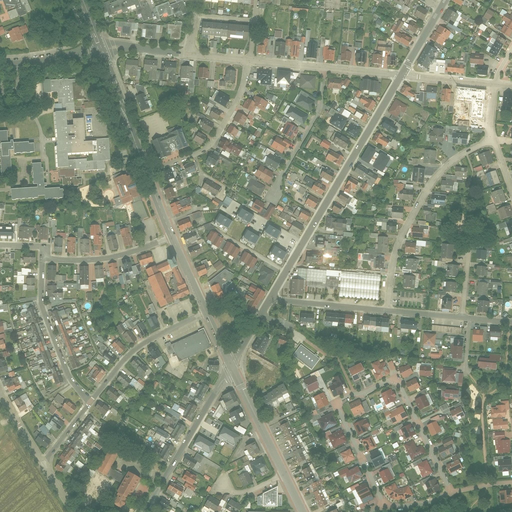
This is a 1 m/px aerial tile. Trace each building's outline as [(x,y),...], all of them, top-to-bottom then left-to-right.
[(11,0),(6,2),(12,19),(32,12),(27,0),(11,0)] [(142,7),(138,0),(122,0),(113,4),(117,12),(128,7),(131,13),(135,11),(142,7)] [(188,12),(182,0),(175,0),(177,3),(170,5),(174,15),(182,12),(183,15),(189,13),(188,12)] [(258,0),(258,8),(264,9),(265,4),(280,5),(280,0),(258,0)] [(169,2),(155,7),(160,17),(167,14),(169,17),(174,15),(170,5),(169,2)] [(153,18),(148,5),(135,11),(137,15),(141,14),(144,22),(153,18)] [(415,16),(423,21),(428,12),(420,8),(415,16)] [(485,25),(487,20),(489,21),(494,12),(487,9),(480,22),(485,25)] [(445,15),(455,21),(458,15),(448,10),(445,15)] [(442,21),(452,26),(455,21),(445,15),(442,21)] [(509,37),(511,32),(511,15),(510,17),(505,15),(501,21),(505,23),(500,32),(509,37)] [(136,23),(118,22),(117,36),(130,37),(131,31),(135,31),(136,23)] [(180,40),(182,23),(174,22),(174,25),(168,24),(167,30),(172,30),(171,39),(180,40)] [(408,30),(416,34),(420,27),(412,22),(408,30)] [(156,40),(157,25),(143,24),(143,29),(146,30),(146,39),(156,40)] [(481,24),(478,28),(484,32),(487,27),(481,24)] [(249,27),(226,25),(224,39),(248,41),(249,27)] [(394,39),(408,47),(412,40),(399,32),(400,30),(394,26),(391,31),(397,34),(394,39)] [(434,33),(430,39),(442,46),(445,40),(446,40),(450,33),(439,27),(436,33),(434,33)] [(17,29),(7,33),(11,43),(21,39),(17,29)] [(281,39),(282,32),(274,31),(273,38),(281,39)] [(320,47),(323,47),(323,46),(328,46),(329,40),(325,40),(325,37),(320,37),(320,47)] [(503,46),(505,42),(498,37),(496,42),(503,46)] [(258,46),(258,54),(267,55),(268,40),(263,40),(263,46),(258,46)] [(291,41),(286,40),(286,46),(291,46),(291,57),(298,57),(299,43),(291,42),(291,41)] [(309,40),(305,40),(304,47),(307,47),(306,59),(315,60),(316,47),(309,46),(309,40)] [(392,46),(389,45),(390,42),(377,41),(376,50),(391,52),(392,46)] [(500,50),(503,46),(496,42),(493,46),(500,50)] [(276,43),(275,56),(284,57),(285,44),(276,43)] [(498,54),(500,50),(493,46),(491,50),(498,54)] [(342,47),(341,62),(350,63),(352,48),(342,47)] [(324,57),(324,61),(334,61),(334,52),(329,52),(329,48),(323,48),(323,57),(324,57)] [(426,48),(416,65),(424,70),(425,68),(434,68),(434,60),(430,60),(434,53),(426,48)] [(496,58),(498,54),(491,50),(489,54),(496,58)] [(357,53),(356,63),(366,64),(367,54),(357,53)] [(475,55),(470,55),(470,65),(483,65),(484,56),(479,56),(479,54),(475,53),(475,55)] [(373,55),(372,64),(381,65),(382,56),(373,55)] [(387,66),(397,67),(398,58),(388,58),(387,66)] [(139,60),(127,59),(122,59),(121,67),(125,68),(125,76),(132,77),(133,68),(138,69),(139,60)] [(157,61),(143,60),(142,70),(149,70),(149,80),(154,80),(155,70),(156,70),(157,61)] [(447,73),(463,74),(464,66),(454,66),(455,61),(451,61),(451,65),(448,65),(447,73)] [(166,82),(174,83),(176,64),(160,62),(159,70),(167,71),(166,82)] [(193,68),(181,67),(180,79),(189,80),(192,80),(193,68)] [(209,68),(199,67),(198,79),(208,80),(209,68)] [(487,77),(488,68),(478,68),(477,76),(487,77)] [(235,83),(237,71),(225,70),(223,81),(235,83)] [(272,71),(257,70),(257,80),(261,81),(261,85),(271,86),(272,71)] [(278,72),(277,85),(290,86),(291,72),(278,72)] [(315,90),(316,77),(301,76),(300,89),(315,90)] [(329,79),(328,89),(342,90),(342,85),(344,85),(344,86),(347,87),(351,81),(346,79),(344,82),(342,82),(342,80),(329,79)] [(82,80),(42,82),(42,95),(52,94),(52,93),(57,93),(58,114),(55,114),(57,171),(57,180),(62,180),(63,187),(82,186),(81,181),(76,181),(76,178),(75,178),(75,171),(81,171),(81,173),(105,172),(105,161),(110,161),(109,139),(96,139),(96,143),(86,143),(86,120),(72,120),(72,127),(67,127),(67,112),(83,111),(82,80)] [(369,93),(380,94),(381,85),(379,84),(379,83),(372,82),(372,81),(363,80),(363,81),(360,81),(360,91),(370,92),(369,93)] [(405,85),(401,93),(408,97),(409,96),(414,99),(416,95),(411,92),(412,90),(405,85)] [(139,97),(136,98),(141,112),(150,109),(146,98),(148,98),(145,90),(145,86),(136,86),(136,89),(139,97)] [(437,101),(438,88),(428,87),(427,93),(420,93),(420,96),(417,95),(417,100),(419,100),(419,102),(424,102),(423,107),(427,107),(428,102),(431,102),(431,100),(437,101)] [(473,90),(458,89),(457,101),(472,102),(472,103),(471,118),(483,119),(484,104),(483,104),(484,95),(482,93),(473,92),(473,90)] [(452,91),(444,90),(442,103),(450,104),(452,91)] [(232,99),(219,92),(214,100),(227,107),(232,99)] [(310,112),(315,103),(301,95),(296,104),(310,112)] [(511,108),(511,95),(503,95),(502,108),(511,108)] [(354,108),(359,100),(354,96),(349,105),(354,108)] [(247,100),(243,108),(252,113),(255,108),(263,112),(268,103),(255,97),(252,102),(247,100)] [(364,107),(371,112),(376,104),(369,100),(368,101),(362,97),(360,102),(366,105),(364,107)] [(396,100),(388,113),(397,118),(401,112),(404,114),(408,107),(396,100)] [(224,112),(212,106),(206,114),(219,120),(224,112)] [(303,125),(308,117),(290,107),(286,115),(303,125)] [(347,118),(350,113),(341,108),(338,114),(347,118)] [(354,117),(365,123),(368,117),(358,110),(354,117)] [(247,118),(238,113),(233,121),(243,127),(247,118)] [(330,124),(341,131),(347,121),(336,114),(330,124)] [(215,126),(202,118),(197,127),(210,135),(215,126)] [(386,121),(382,128),(395,135),(398,129),(394,127),(395,125),(386,121)] [(292,141),(299,129),(287,123),(281,134),(292,141)] [(346,133),(355,139),(361,130),(351,124),(346,133)] [(239,131),(230,126),(227,133),(235,138),(239,131)] [(189,149),(181,127),(168,131),(169,135),(152,141),(159,161),(173,156),(172,152),(179,150),(179,152),(189,149)] [(258,138),(262,130),(257,128),(253,136),(258,138)] [(431,132),(430,142),(443,143),(444,130),(434,129),(434,132),(431,132)] [(8,131),(0,131),(0,144),(1,177),(12,176),(11,151),(14,151),(14,154),(17,154),(17,153),(21,153),(23,153),(27,152),(27,153),(30,153),(30,152),(34,152),(34,143),(29,144),(29,142),(14,143),(14,141),(11,141),(11,144),(8,144),(8,131)] [(207,138),(197,132),(192,140),(202,146),(207,138)] [(376,134),(373,141),(386,148),(390,142),(376,134)] [(468,146),(468,135),(454,134),(453,145),(468,146)] [(333,143),(345,150),(350,142),(338,135),(333,143)] [(271,148),(282,154),(286,147),(288,149),(291,143),(285,140),(284,141),(277,138),(271,148)] [(396,149),(398,142),(391,139),(389,146),(396,149)] [(227,149),(238,157),(243,149),(232,142),(230,145),(223,140),(218,147),(225,152),(227,149)] [(320,146),(327,150),(330,144),(324,140),(320,146)] [(377,152),(368,147),(364,154),(374,159),(377,152)] [(326,159),(339,166),(343,159),(330,151),(326,159)] [(435,165),(437,152),(425,151),(424,164),(435,165)] [(492,164),(489,152),(478,156),(482,167),(492,164)] [(211,154),(207,162),(215,166),(219,159),(211,154)] [(374,159),(364,154),(360,161),(370,166),(374,159)] [(276,170),(281,161),(271,155),(265,164),(276,170)] [(391,160),(380,155),(377,161),(387,167),(391,160)] [(220,160),(230,165),(232,161),(222,156),(220,160)] [(314,158),(312,161),(321,166),(323,163),(314,158)] [(387,167),(377,161),(373,168),(383,174),(387,167)] [(179,173),(181,181),(192,177),(191,174),(196,172),(193,163),(183,166),(185,171),(179,173)] [(13,191),(13,201),(40,200),(40,198),(46,198),(46,201),(65,200),(64,192),(61,192),(61,190),(46,191),(46,188),(48,188),(48,185),(45,186),(44,170),(42,170),(42,165),(34,165),(35,186),(39,186),(39,190),(13,191)] [(358,166),(354,172),(363,177),(362,179),(374,185),(377,178),(368,173),(369,172),(358,166)] [(255,177),(268,184),(274,174),(260,167),(255,177)] [(455,177),(466,179),(467,169),(456,168),(455,177)] [(171,169),(163,172),(167,182),(175,179),(171,169)] [(319,176),(330,182),(334,175),(323,169),(319,176)] [(424,185),(425,170),(414,169),(413,184),(424,185)] [(114,200),(116,207),(138,199),(128,172),(113,178),(120,198),(114,200)] [(296,176),(288,172),(285,179),(293,182),(296,176)] [(500,184),(495,172),(485,175),(489,187),(500,184)] [(351,179),(344,190),(350,193),(352,189),(357,192),(361,185),(351,179)] [(214,184),(207,180),(202,189),(208,193),(214,184)] [(247,189),(260,197),(265,188),(252,180),(247,189)] [(441,181),(440,192),(453,193),(454,182),(441,181)] [(312,190),(322,196),(326,189),(316,183),(312,190)] [(220,188),(214,184),(208,193),(215,197),(220,188)] [(400,200),(413,202),(414,192),(403,192),(404,185),(398,185),(397,193),(401,193),(400,200)] [(172,188),(164,191),(168,200),(176,197),(172,188)] [(505,201),(502,190),(491,194),(494,204),(505,201)] [(342,193),(339,198),(347,203),(350,198),(342,193)] [(310,196),(305,204),(314,209),(318,201),(310,196)] [(435,206),(445,207),(446,197),(432,196),(431,203),(428,203),(428,207),(435,208),(435,206)] [(236,202),(227,197),(223,205),(231,210),(236,202)] [(190,198),(171,206),(175,216),(191,209),(190,206),(192,205),(190,198)] [(251,209),(260,214),(265,205),(256,200),(251,209)] [(143,201),(130,205),(137,223),(149,219),(143,201)] [(335,204),(332,210),(339,214),(342,208),(335,204)] [(493,204),(487,206),(489,213),(496,210),(493,204)] [(270,206),(264,218),(269,221),(276,209),(270,206)] [(511,216),(511,214),(509,206),(498,210),(502,220),(511,216)] [(424,208),(423,215),(426,216),(425,221),(432,222),(433,213),(431,213),(431,209),(424,208)] [(241,209),(236,217),(249,225),(254,217),(241,209)] [(394,209),(393,218),(403,219),(404,210),(394,209)] [(200,211),(191,215),(193,220),(202,217),(200,211)] [(299,218),(307,222),(311,216),(303,211),(299,218)] [(28,215),(17,214),(17,228),(19,228),(27,228),(28,215)] [(228,231),(233,222),(219,214),(215,223),(216,223),(214,225),(217,226),(224,230),(223,231),(226,232),(227,230),(228,231)] [(347,222),(327,219),(326,228),(345,231),(347,222)] [(189,220),(178,224),(181,231),(192,227),(189,220)] [(506,237),(511,235),(511,220),(497,225),(499,231),(504,229),(506,237)] [(290,231),(299,237),(304,228),(295,223),(290,231)] [(387,231),(397,232),(398,224),(387,223),(387,231)] [(277,241),(281,233),(268,225),(263,233),(277,241)] [(67,227),(67,239),(66,254),(74,254),(75,238),(72,238),(72,227),(67,227)] [(99,227),(92,227),(91,237),(94,237),(94,251),(103,252),(103,236),(99,235),(99,227)] [(19,228),(18,240),(30,241),(30,228),(27,228),(19,228)] [(39,229),(38,242),(48,242),(49,229),(39,229)] [(84,229),(79,229),(78,254),(87,254),(88,239),(83,239),(84,229)] [(129,229),(121,232),(127,249),(134,247),(129,229)] [(412,229),(412,238),(422,239),(423,230),(412,229)] [(255,247),(260,238),(247,231),(242,239),(243,239),(242,241),(244,242),(251,246),(251,247),(253,248),(254,246),(255,247)] [(211,232),(206,240),(213,244),(212,246),(219,249),(224,241),(217,237),(218,236),(211,232)] [(194,233),(184,237),(187,245),(197,241),(194,233)] [(115,236),(107,238),(111,253),(119,251),(115,236)] [(63,238),(54,238),(53,251),(62,252),(63,238)] [(378,238),(378,245),(387,246),(388,238),(378,238)] [(316,239),(315,248),(326,248),(327,240),(316,239)] [(228,242),(223,251),(230,255),(229,256),(235,260),(240,251),(234,247),(234,246),(228,242)] [(405,244),(404,253),(415,254),(416,245),(405,244)] [(454,245),(442,244),(440,259),(453,260),(454,245)] [(378,245),(377,253),(387,253),(387,246),(378,245)] [(199,246),(188,250),(191,258),(202,254),(199,246)] [(282,263),(287,254),(274,246),(269,255),(270,255),(269,257),(271,258),(278,262),(278,263),(280,264),(282,262),(282,263)] [(485,261),(487,252),(477,250),(476,260),(485,261)] [(245,253),(240,261),(247,265),(246,266),(252,270),(257,261),(251,258),(252,257),(245,253)] [(307,253),(306,263),(322,264),(323,255),(307,253)] [(35,264),(35,254),(24,254),(24,264),(35,264)] [(154,263),(151,254),(138,258),(141,267),(154,263)] [(159,274),(160,274),(171,269),(174,274),(172,275),(173,276),(172,277),(173,278),(174,279),(171,280),(171,282),(173,287),(173,289),(174,289),(175,291),(174,292),(173,293),(172,292),(169,293),(173,301),(178,298),(178,299),(180,298),(181,299),(188,296),(187,295),(189,294),(183,281),(178,271),(176,267),(177,267),(173,259),(167,261),(167,262),(166,263),(165,262),(163,263),(164,263),(161,265),(160,264),(158,265),(158,266),(155,267),(159,274)] [(376,259),(375,269),(384,270),(385,259),(376,259)] [(133,272),(130,260),(121,262),(124,274),(133,272)] [(214,266),(217,272),(223,268),(219,262),(214,266)] [(119,276),(116,264),(109,265),(111,278),(119,276)] [(103,266),(95,267),(96,280),(104,279),(103,266)] [(157,300),(161,308),(173,302),(173,301),(169,293),(160,274),(159,274),(155,267),(155,266),(146,270),(149,278),(148,279),(152,288),(151,288),(153,292),(153,291),(155,296),(156,300),(157,300)] [(457,278),(459,267),(448,266),(447,277),(457,278)] [(56,267),(48,267),(47,281),(55,282),(56,267)] [(205,267),(196,270),(200,278),(208,275),(205,267)] [(262,267),(258,274),(262,275),(258,282),(267,287),(274,273),(262,267)] [(477,267),(476,277),(486,278),(487,268),(477,267)] [(88,268),(80,268),(80,286),(89,286),(88,268)] [(338,297),(379,300),(381,275),(297,269),(297,281),(300,281),(306,281),(305,288),(339,290),(338,297)] [(225,270),(208,283),(216,301),(227,296),(222,285),(230,282),(234,275),(225,270)] [(404,276),(403,289),(414,289),(415,277),(404,276)] [(297,281),(290,280),(289,295),(299,296),(300,281),(297,281)] [(456,293),(456,283),(446,283),(445,293),(456,293)] [(477,283),(476,295),(487,296),(488,284),(477,283)] [(244,310),(253,315),(265,294),(251,286),(249,291),(255,294),(253,297),(247,294),(244,299),(249,301),(244,310)] [(56,287),(47,287),(48,298),(64,298),(63,290),(56,290),(56,287)] [(451,311),(452,300),(442,299),(441,310),(451,311)] [(41,323),(35,307),(27,310),(33,326),(37,324),(41,323)] [(59,311),(51,314),(72,370),(81,367),(76,353),(79,352),(77,347),(74,348),(72,345),(76,344),(74,338),(70,339),(68,335),(73,334),(71,329),(66,330),(65,327),(69,325),(67,320),(63,322),(61,318),(66,316),(64,311),(59,313),(59,311)] [(153,331),(160,328),(154,316),(148,319),(153,331)] [(401,321),(400,328),(409,329),(410,322),(401,321)] [(410,322),(409,329),(417,330),(418,323),(410,322)] [(141,338),(148,334),(142,323),(135,327),(141,338)] [(54,369),(37,324),(33,326),(30,327),(47,372),(51,371),(56,386),(63,384),(57,368),(54,369)] [(129,346),(137,341),(128,329),(126,331),(122,325),(117,328),(129,346)] [(432,325),(431,331),(461,334),(462,328),(432,325)] [(489,338),(500,338),(501,328),(489,327),(489,338)] [(170,342),(164,345),(172,362),(178,360),(178,362),(181,361),(183,364),(189,361),(187,358),(210,348),(209,344),(210,343),(203,328),(198,331),(198,332),(171,345),(170,342)] [(473,340),(484,342),(485,332),(475,331),(473,340)] [(424,334),(423,345),(434,346),(435,335),(424,334)] [(261,335),(252,350),(262,355),(267,347),(266,346),(269,340),(261,335)] [(279,336),(277,342),(284,344),(286,339),(279,336)] [(121,355),(126,349),(117,340),(112,346),(121,355)] [(463,340),(453,340),(452,358),(462,359),(463,340)] [(320,359),(301,345),(293,356),(312,370),(320,359)] [(161,357),(154,346),(148,350),(155,360),(161,357)] [(112,365),(117,359),(107,352),(102,358),(112,365)] [(479,359),(478,368),(496,370),(496,364),(500,364),(500,356),(491,355),(491,360),(479,359)] [(254,389),(278,377),(272,367),(258,374),(256,371),(255,371),(256,366),(254,366),(254,361),(256,361),(258,358),(254,356),(251,361),(247,360),(247,371),(249,371),(252,377),(249,378),(254,389)] [(147,370),(136,359),(130,365),(141,376),(147,370)] [(376,373),(373,374),(376,380),(389,374),(384,362),(379,364),(378,361),(372,364),(376,373)] [(390,371),(395,369),(392,361),(387,363),(390,371)] [(209,372),(219,373),(219,363),(209,362),(209,372)] [(360,364),(347,370),(353,384),(360,381),(357,374),(363,371),(360,364)] [(407,365),(399,369),(403,377),(411,373),(407,365)] [(445,365),(438,365),(438,370),(444,370),(443,383),(456,383),(456,369),(445,369),(445,365)] [(91,378),(98,383),(106,374),(96,366),(93,369),(96,372),(91,378)] [(431,367),(422,366),(421,376),(431,376),(431,367)] [(194,373),(204,379),(207,373),(197,368),(194,373)] [(304,381),(309,393),(319,389),(314,379),(320,376),(318,371),(310,375),(311,377),(304,381)] [(331,382),(327,385),(332,395),(340,391),(342,389),(344,386),(344,383),(344,380),(340,372),(333,376),(334,379),(330,381),(331,382)] [(131,382),(122,374),(117,380),(125,388),(131,382)] [(5,381),(9,392),(21,388),(17,378),(12,380),(11,379),(5,381)] [(406,384),(410,392),(419,387),(415,379),(406,384)] [(198,391),(205,395),(209,388),(202,384),(198,391)] [(288,393),(283,384),(277,387),(278,388),(272,391),(273,391),(267,394),(267,395),(262,398),(266,407),(272,404),(272,403),(277,400),(277,399),(283,397),(282,396),(288,393)] [(389,387),(377,392),(382,403),(394,398),(389,387)] [(111,388),(106,394),(116,402),(120,396),(111,388)] [(218,421),(224,412),(239,406),(232,389),(223,393),(225,398),(219,401),(221,405),(213,417),(218,421)] [(415,400),(419,410),(429,406),(425,396),(428,395),(425,390),(417,394),(419,398),(415,400)] [(194,398),(201,402),(205,395),(198,391),(194,398)] [(312,395),(318,407),(327,403),(321,391),(312,395)] [(456,391),(443,391),(443,398),(456,399),(456,391)] [(61,405),(64,399),(56,395),(53,401),(61,405)] [(347,402),(352,412),(363,407),(358,397),(347,402)] [(20,398),(14,402),(20,412),(26,409),(20,398)] [(454,406),(448,409),(453,418),(463,413),(460,406),(462,404),(460,400),(453,403),(454,406)] [(501,407),(491,408),(491,418),(506,417),(505,411),(509,411),(508,401),(500,402),(501,407)] [(63,408),(72,415),(77,408),(68,402),(63,408)] [(100,402),(95,409),(104,416),(109,410),(100,402)] [(183,410),(185,406),(180,404),(179,406),(174,403),(171,409),(176,412),(178,408),(183,410)] [(285,405),(287,411),(293,408),(290,403),(285,405)] [(51,404),(47,408),(49,410),(47,412),(51,416),(57,409),(51,404)] [(178,419),(180,414),(160,404),(159,408),(167,412),(164,418),(155,414),(152,418),(163,424),(162,427),(171,431),(173,426),(169,424),(171,421),(169,420),(171,416),(178,419)] [(187,411),(194,415),(198,408),(191,404),(187,411)] [(388,408),(382,412),(384,416),(388,414),(392,423),(405,416),(399,404),(389,410),(388,408)] [(229,413),(236,426),(244,422),(237,409),(229,413)] [(315,417),(321,429),(335,422),(330,410),(315,417)] [(183,418),(190,422),(194,415),(187,411),(183,418)] [(96,421),(89,416),(70,441),(71,442),(59,458),(61,460),(55,468),(62,473),(65,468),(63,467),(66,463),(75,452),(74,451),(77,447),(78,448),(89,434),(87,432),(96,421)] [(427,427),(432,436),(441,431),(436,422),(441,420),(438,416),(430,420),(432,424),(427,427)] [(49,424),(59,431),(64,424),(54,417),(49,424)] [(352,422),(357,433),(367,429),(365,426),(369,424),(365,417),(362,419),(361,418),(352,422)] [(493,420),(494,430),(508,429),(508,422),(503,422),(503,420),(493,420)] [(409,422),(399,427),(404,437),(414,432),(409,422)] [(43,436),(49,432),(43,424),(37,429),(43,436)] [(174,431),(182,435),(186,428),(178,424),(174,431)] [(289,448),(297,464),(304,461),(296,446),(298,445),(294,437),(292,438),(285,424),(279,428),(285,441),(287,440),(290,447),(289,448)] [(155,427),(153,431),(155,432),(153,437),(164,442),(168,433),(155,427)] [(331,445),(344,439),(339,427),(329,432),(328,429),(320,432),(323,440),(328,438),(331,445)] [(218,437),(234,446),(239,437),(224,428),(218,437)] [(361,438),(366,449),(376,444),(371,435),(372,434),(370,430),(362,434),(364,437),(361,438)] [(171,437),(178,442),(182,435),(174,431),(171,437)] [(504,432),(494,433),(495,441),(497,441),(498,454),(510,453),(509,440),(504,441),(504,432)] [(36,442),(47,449),(51,442),(40,435),(36,442)] [(437,447),(441,455),(452,450),(449,444),(452,442),(449,435),(441,438),(444,443),(437,447)] [(199,436),(193,446),(209,455),(215,445),(199,436)] [(412,438),(402,443),(410,458),(425,451),(421,442),(416,445),(412,438)] [(246,445),(250,455),(256,453),(252,442),(246,445)] [(162,451),(171,455),(174,448),(166,444),(162,451)] [(339,452),(343,461),(353,457),(348,447),(345,448),(343,444),(334,448),(336,453),(339,452)] [(150,457),(153,450),(147,446),(143,453),(150,457)] [(369,454),(374,464),(384,460),(377,446),(368,451),(370,454),(369,454)] [(121,511),(139,479),(126,472),(125,475),(111,468),(117,456),(105,450),(94,472),(105,478),(107,475),(121,483),(107,509),(112,511),(121,511)] [(452,459),(445,463),(449,471),(461,465),(457,457),(460,456),(457,450),(449,454),(452,459)] [(159,458),(167,462),(171,455),(162,451),(159,458)] [(198,462),(187,456),(183,464),(193,470),(198,462)] [(231,463),(233,470),(237,468),(236,465),(246,461),(245,457),(231,463)] [(413,464),(415,463),(421,475),(430,470),(424,458),(421,460),(419,457),(412,461),(413,464)] [(265,465),(262,458),(250,464),(255,475),(261,473),(258,468),(265,465)] [(382,468),(377,470),(383,481),(392,476),(388,466),(391,465),(389,460),(381,464),(382,468)] [(510,471),(510,462),(498,462),(499,471),(510,471)] [(346,465),(337,469),(340,476),(345,473),(348,480),(361,474),(356,464),(347,468),(346,465)] [(86,473),(91,477),(95,472),(90,468),(86,473)] [(312,492),(320,508),(327,505),(319,490),(321,489),(317,481),(315,482),(309,470),(302,473),(308,485),(309,485),(313,492),(312,492)] [(197,478),(186,472),(182,480),(186,483),(184,487),(194,492),(196,488),(193,486),(197,478)] [(239,476),(244,487),(252,483),(247,472),(239,476)] [(423,481),(429,493),(438,488),(432,477),(423,481)] [(356,481),(349,485),(359,506),(367,502),(366,500),(373,497),(364,480),(358,483),(356,481)] [(393,481),(383,486),(387,493),(389,495),(393,497),(396,498),(400,498),(404,497),(411,493),(407,483),(402,485),(396,486),(393,481)] [(180,497),(184,490),(171,484),(168,491),(180,497)] [(258,497),(258,506),(272,507),(282,506),(282,496),(277,496),(277,487),(258,497)] [(511,488),(498,489),(499,502),(511,501),(511,503),(511,491),(511,488)] [(209,497),(204,506),(214,511),(220,502),(209,497)] [(171,504),(162,499),(158,506),(167,511),(171,504)] [(227,508),(232,511),(238,511),(241,508),(231,502),(227,508)]
